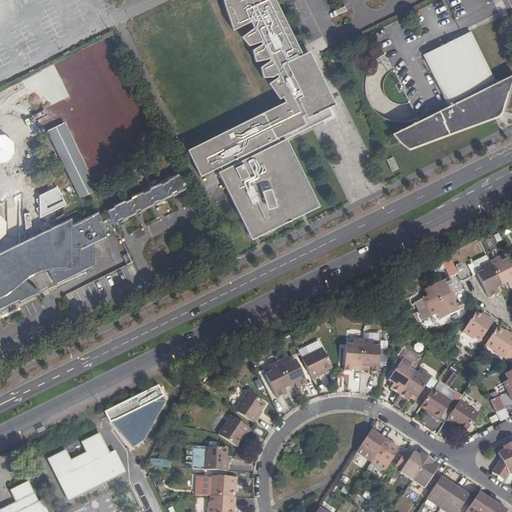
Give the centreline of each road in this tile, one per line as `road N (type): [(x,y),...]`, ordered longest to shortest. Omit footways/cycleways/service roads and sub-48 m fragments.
road 1 (secondary): [(0,436),(511,180)]
road 2 (secondary): [(511,153),(0,406)]
road 3 (residential): [(262,511),(265,455),(291,419),(310,408),(357,403),(439,446)]
road 4 (unknown): [(45,320),(127,278),(148,241),(187,216)]
